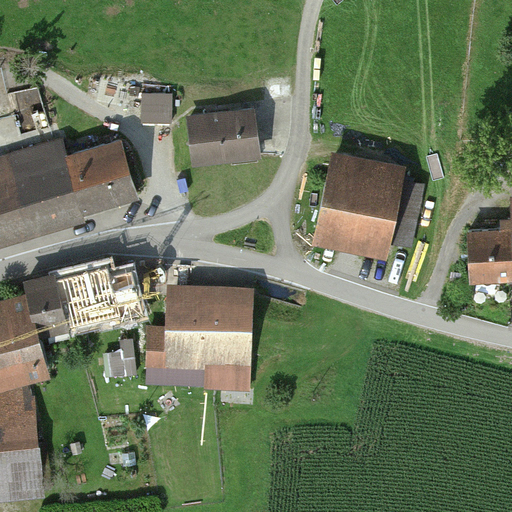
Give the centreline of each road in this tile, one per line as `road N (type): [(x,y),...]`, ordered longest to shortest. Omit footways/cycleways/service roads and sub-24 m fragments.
road 1 (residential): [(0,272),(162,247),(511,340)]
road 2 (track): [(275,274),(315,0)]
